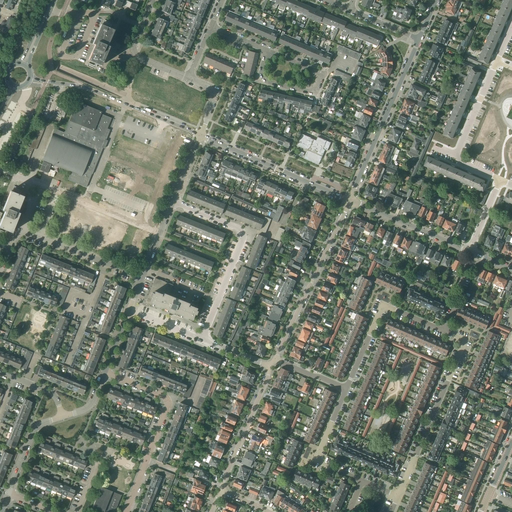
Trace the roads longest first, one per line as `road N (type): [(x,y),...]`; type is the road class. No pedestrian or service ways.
road 1 (residential): [(202,340),(243,233),(172,203)]
road 2 (residential): [(445,330),(463,342),(398,496)]
road 3 (residential): [(126,511),(167,402),(106,372)]
road 4 (residential): [(199,135),(82,86),(31,77)]
road 5 (residential): [(348,200),(419,38)]
road 6 (residential): [(275,359),(348,200)]
road 7 (residential): [(348,200),(199,135)]
road 8 (residential): [(346,388),(382,307),(445,330)]
road 9 (residential): [(455,157),(511,26)]
road 10 (residential): [(0,270),(24,231),(106,263)]
road 11 (residential): [(224,491),(268,365)]
road 12 (residential): [(468,251),(348,200)]
road 13 (residential): [(361,480),(318,460),(346,388)]
